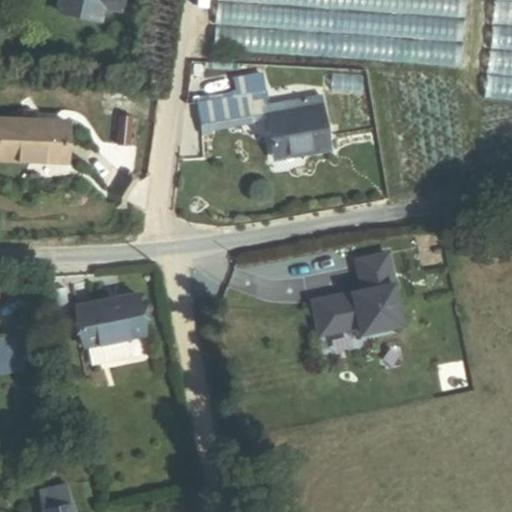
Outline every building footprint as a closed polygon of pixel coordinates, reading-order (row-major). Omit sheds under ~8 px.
[(118,11),(120,0),(59,0),(57,11),(100,21),(103,7),(118,11)] [(270,94),(267,81),(267,80),(243,85),(246,99),(270,94)] [(206,131),(262,121),(260,111),(273,108),(270,94),(246,99),(202,108),(206,131)] [(274,118),(273,108),(260,111),(262,121),(274,118)] [(284,163),(334,154),(326,111),(276,120),(284,163)] [(129,147),(132,118),(119,116),(116,145),(129,147)] [(0,159),(67,163),(69,125),(0,121),(0,159)] [(264,133),(262,121),(206,131),(209,144),(264,133)] [(403,327),(387,250),(352,258),(358,288),(307,299),(315,338),(355,330),(356,337),(403,327)] [(21,295),(32,292),(28,279),(17,282),(21,295)] [(142,346),(129,286),(69,299),(82,359),(142,346)] [(0,376),(29,374),(25,338),(0,340),(0,376)] [(52,488),(48,468),(35,471),(40,491),(52,488)] [(45,511),(76,511),(70,484),(52,488),(40,491),(45,511)]
